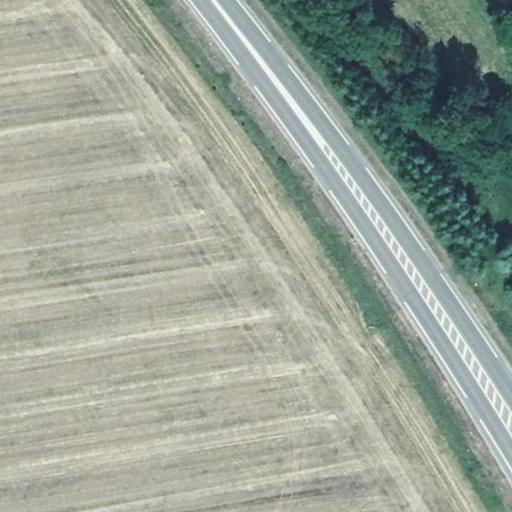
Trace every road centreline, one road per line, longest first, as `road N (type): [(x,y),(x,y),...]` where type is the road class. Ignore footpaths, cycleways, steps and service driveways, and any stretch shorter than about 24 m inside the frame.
road 1 (track): [(117,0),(191,83),(325,289),(455,511)]
road 2 (primary): [(205,0),(407,289),(511,466)]
road 3 (primary): [(511,394),(452,287),(207,0)]
